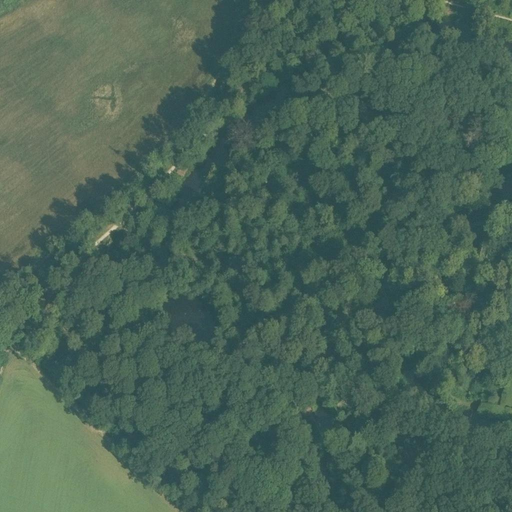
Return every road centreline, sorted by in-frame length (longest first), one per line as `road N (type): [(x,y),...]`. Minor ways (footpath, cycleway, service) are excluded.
road 1 (track): [(383,0),(390,141),(344,318),(338,373),(346,425),(381,490),(403,511)]
road 2 (track): [(355,0),(270,69),(120,225)]
road 3 (track): [(120,225),(99,313),(106,374),(137,438),(207,511)]
road 4 (track): [(120,225),(0,334)]
road 5 (track): [(511,470),(367,425)]
